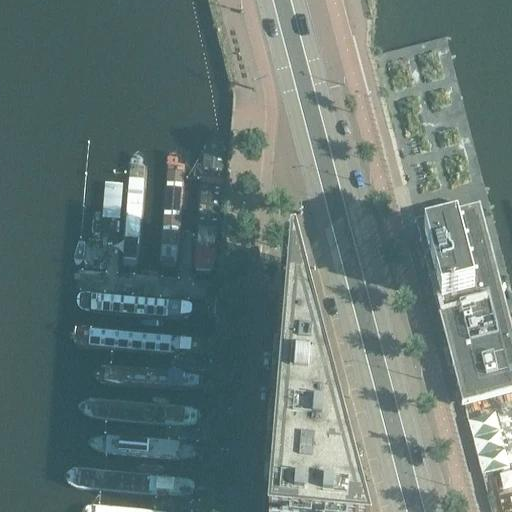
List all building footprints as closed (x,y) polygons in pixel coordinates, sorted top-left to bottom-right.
[(209,133),(198,252),(198,254),(198,257),(198,259),(199,261),(200,263),(201,265),(202,267),(204,268),(205,270),(207,269),(209,268),(211,267),(213,266),(214,264),(215,263),(216,261),(217,259),(218,257),(218,255),(229,135),(229,133),(229,131),(228,130),(227,128),(226,127),(225,126),(223,125),(221,124),(220,124),(218,124),(216,124),(215,125),(213,126),(212,127),(211,128),(210,130),(209,132),(209,133)] [(95,162),(93,234),(94,236),(95,237),(96,238),(98,239),(99,240),(101,241),(103,241),(104,241),(106,240),(108,240),(109,239),(110,238),(111,236),(112,235),(113,233),(114,161),(114,159),(113,158),(112,157),(111,155),(109,155),(108,154),(106,153),(105,153),(103,153),(102,154),(100,154),(99,155),(97,156),(96,157),(96,159),(95,160),(95,162)] [(164,162),(158,263),(158,264),(158,266),(159,267),(160,268),(162,269),(163,270),(164,270),(166,271),(168,271),(169,270),(171,270),(172,269),(173,268),(174,267),(175,266),(176,264),(176,262),(184,162),(184,161),(183,159),(183,158),(182,156),(180,155),(179,154),(178,154),(176,153),(174,153),(173,153),(171,154),(170,154),(168,155),(167,156),(166,158),(165,159),(165,161),(164,162)] [(131,162),(124,263),(124,264),(125,265),(127,266),(128,267),(129,268),(131,268),(133,268),(134,268),(136,268),(137,267),(139,267),(140,266),(141,264),(142,263),(148,162),(148,160),(147,159),(146,158),(145,156),(143,156),(142,155),(140,155),(139,155),(137,155),(136,156),(134,157),(133,158),(132,159),(131,160),(131,162)] [(511,395),(511,339),(479,211),(415,227),(461,408),(511,395)] [(360,511),(294,261),(291,262),(270,511),(360,511)] [(84,314),(86,315),(189,323),(191,323),(193,322),(194,322),(196,320),(197,319),(198,318),(198,316),(199,314),(199,313),(198,311),(198,309),(197,308),(196,307),(195,305),(193,304),(192,304),(190,303),(88,296),(87,297),(85,297),(84,298),(82,299),(81,300),(80,301),(80,303),(79,304),(79,306),(79,308),(80,309),(81,311),(82,312),(83,313),(84,314)] [(199,339),(109,332),(107,332),(106,333),(104,333),(103,334),(102,335),(101,336),(100,338),(100,339),(100,341),(100,342),(100,344),(101,345),(102,347),(103,348),(104,348),(106,349),(107,349),(198,355),(199,355),(201,354),(202,353),(203,352),(204,351),(205,350),(205,349),(206,347),(206,346),(205,344),(205,343),(204,342),(203,341),(202,340),(200,339),(199,339)] [(94,387),(193,395),(195,395),(196,395),(198,394),(199,393),(201,392),(202,391),(203,390),(203,388),(204,387),(204,385),(204,384),(204,382),(203,380),(202,379),(201,378),(200,377),(198,376),(197,375),(195,375),(95,367),(94,367),(92,368),(91,368),(89,369),(88,370),(87,372),(86,373),(85,375),(85,377),(85,378),(86,380),(86,382),(87,383),(88,384),(89,386),(91,386),(92,387),(94,387)] [(192,405),(94,395),(93,395),(91,395),(89,396),(88,396),(86,397),(85,398),(84,400),(83,401),(82,403),(81,405),(81,406),(82,408),(82,409),(83,411),(84,412),(85,413),(87,414),(88,415),(90,416),(91,416),(93,416),(192,425),(194,425),(195,425),(197,424),(199,423),(200,422),(202,421),(203,419),(204,418),(204,416),(203,414),(202,413),(202,411),(200,410),(199,408),(198,407),(196,406),(194,406),(192,405)] [(468,421),(484,474),(511,466),(495,413),(468,421)] [(104,456),(107,457),(194,463),(195,463),(197,463),(198,462),(199,461),(200,460),(201,458),(201,457),(202,456),(202,454),(201,452),(201,451),(200,450),(199,449),(198,448),(197,447),(195,446),(110,439),(107,439),(105,439),(103,439),(100,440),(98,441),(96,442),(94,443),(93,445),(91,447),(93,449),(95,451),(97,452),(99,454),(102,455),(104,456)] [(74,491),(76,491),(188,500),(190,500),(192,500),(193,499),(195,498),(196,497),(198,496),(199,495),(200,493),(199,491),(199,489),(198,488),(197,486),(195,484),(193,483),(192,482),(190,481),(188,481),(78,470),(76,471),(74,471),(72,472),(70,473),(69,475),(68,476),(66,478),(66,480),(66,482),(66,483),(67,485),(67,487),(68,488),(70,489),(71,490),(73,491),(74,491)]
